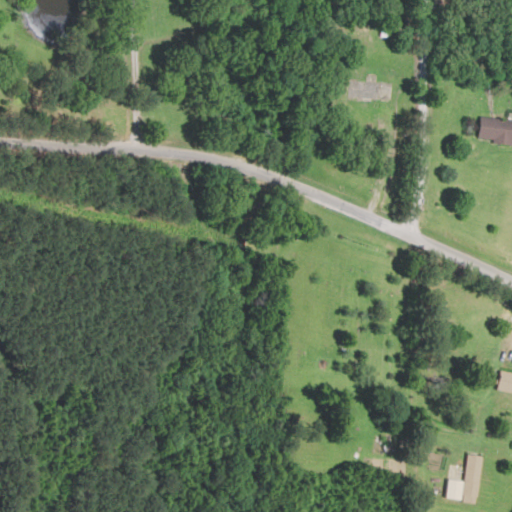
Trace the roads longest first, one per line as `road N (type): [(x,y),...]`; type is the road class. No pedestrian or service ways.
road 1 (residential): [(415,234),(363,208),(152,151),(0,137)]
road 2 (residential): [(415,234),(411,0)]
